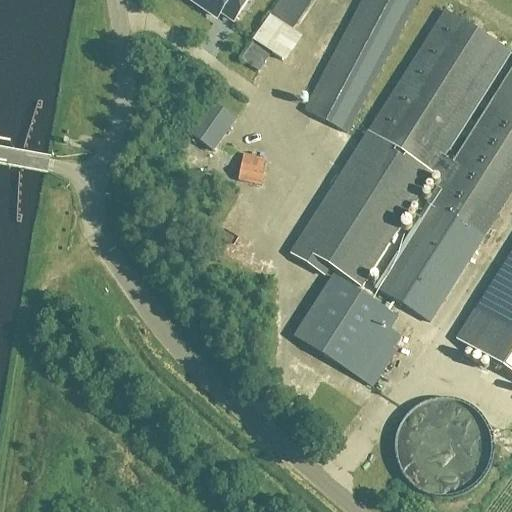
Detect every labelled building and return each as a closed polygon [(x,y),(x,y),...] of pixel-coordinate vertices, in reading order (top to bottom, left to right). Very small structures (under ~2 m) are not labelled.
[(189,0),(217,19),(221,14),(234,23),(250,0),(189,0)] [(283,0),(254,43),(241,62),(258,74),(272,55),(282,63),(298,40),(290,34),(313,0),(283,0)] [(361,289),(433,177),(443,183),(375,290),(430,325),(511,194),(511,74),(454,166),(444,159),(511,52),(511,0),(454,0),(291,257),(325,279),(330,270),(361,289)] [(344,137),(415,0),(362,0),(303,115),(344,137)] [(196,142),(212,154),(227,134),(226,134),(234,122),(218,111),(210,122),(203,117),(188,136),(193,140),(191,143),(194,145),(196,142)] [(265,161),(244,157),(238,182),(262,187),(265,171),(263,171),(265,161)] [(511,254),(456,342),(511,377),(511,254)] [(292,339),(357,380),(389,330),(396,319),(332,278),(292,339)]
